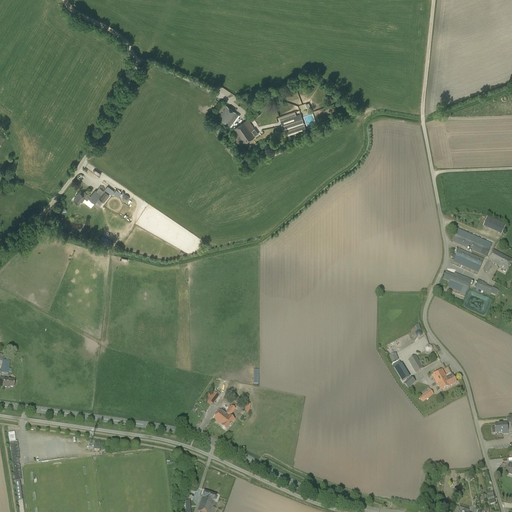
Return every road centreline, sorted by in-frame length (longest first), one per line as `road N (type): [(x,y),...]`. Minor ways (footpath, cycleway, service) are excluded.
road 1 (unclassified): [(503,511),(463,376),(423,319),(446,255),(421,110),(433,0)]
road 2 (secondary): [(356,504),(194,435),(0,405)]
road 3 (unclassified): [(0,259),(98,139),(134,69),(125,43)]
